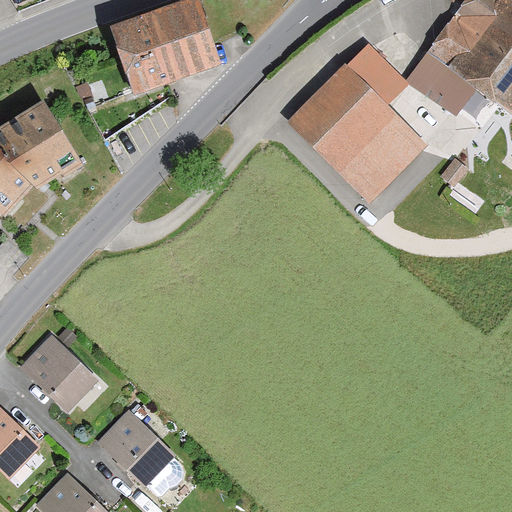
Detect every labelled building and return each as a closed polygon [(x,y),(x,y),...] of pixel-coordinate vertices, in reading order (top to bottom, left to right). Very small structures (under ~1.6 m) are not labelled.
[(134,95),(220,65),(196,0),(191,0),(111,28),(134,95)] [(511,0),(467,0),(407,80),(456,117),(476,89),(511,115),(511,0)] [(386,107),(407,85),(368,46),(347,68),(344,65),(288,121),(371,202),(426,146),(386,107)] [(0,213),(1,213),(3,215),(31,184),(35,187),(41,185),(61,171),(63,175),(82,163),(44,103),(0,130),(0,213)] [(18,371),(65,416),(98,382),(51,337),(18,371)] [(39,449),(0,410),(0,476),(6,482),(39,449)] [(126,414),(97,444),(142,489),(172,459),(126,414)] [(104,511),(67,476),(37,507),(42,511),(104,511)]
